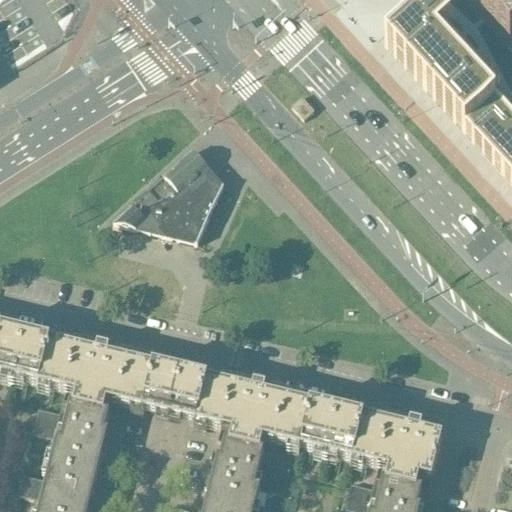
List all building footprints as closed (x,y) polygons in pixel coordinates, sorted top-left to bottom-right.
[(511,0),(460,0),(479,21),(482,24),(507,51),(506,54),(511,59),(511,0)] [(428,9),(384,49),(465,138),(511,189),(511,127),(495,110),(468,80),(464,75),(445,55),(436,45),(440,41),(449,33),(430,12),(428,9)] [(301,102),(290,111),(303,125),(313,116),(301,102)] [(196,250),(223,193),(190,157),(112,230),(196,250)] [(0,382),(69,399),(70,394),(79,354),(0,335),(0,382)] [(76,395),(75,400),(105,408),(167,422),(196,429),(221,436),(222,430),(233,433),(231,438),(262,445),(378,473),(379,468),(432,481),(441,442),(178,378),(79,354),(70,394),(76,395)] [(102,445),(108,419),(103,417),(105,408),(75,400),(73,410),(61,407),(59,419),(38,414),(32,440),(55,446),(49,471),(96,483),(100,467),(97,466),(99,456),(106,458),(108,447),(102,445)] [(289,475),(268,470),(271,458),(259,455),(262,445),(231,438),(229,448),(224,447),(218,473),(211,472),(208,483),(215,484),(213,494),(209,493),(206,509),(218,511),(254,511),(258,495),(283,501),(289,475)] [(90,508),(96,483),(49,471),(46,486),(22,481),(17,501),(41,507),(39,511),(92,511),(93,508),(90,508)] [(416,511),(421,494),(415,493),(418,483),(388,476),(385,486),(374,483),(371,495),(350,490),(344,511),(416,511)]
